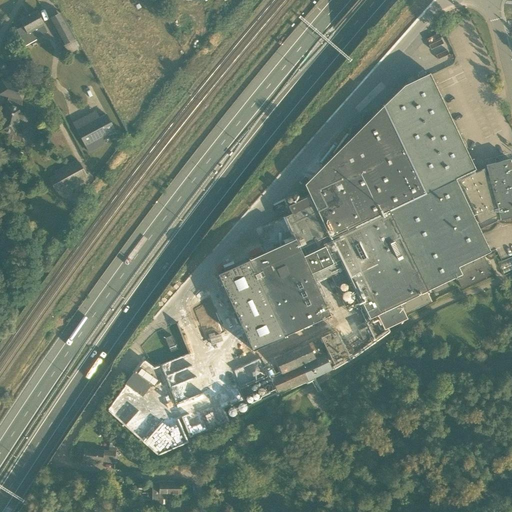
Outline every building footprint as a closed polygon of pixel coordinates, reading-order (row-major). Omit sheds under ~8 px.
[(44,24),(37,11),(20,20),(23,26),(16,30),(25,46),(37,39),(38,35),(35,29),(44,24)] [(49,19),(49,20),(68,54),(80,47),(61,12),(49,19)] [(477,225),(495,216),(486,176),(484,169),(475,173),(474,170),(475,170),(430,75),(430,74),(404,86),(371,118),(363,116),(360,129),(351,128),(348,141),(305,185),(310,196),(289,207),(292,214),(285,217),(295,239),(250,260),(249,259),(249,260),(217,275),(251,349),(283,335),(284,337),(330,316),(315,282),(330,275),(335,287),(340,289),(340,290),(341,291),(342,292),(343,292),(344,292),(345,292),(346,291),(347,290),(347,289),(347,288),(347,287),(352,285),(369,321),(379,316),(382,321),(385,329),(406,318),(404,314),(431,301),(426,291),(432,289),(434,294),(449,287),(447,282),(456,277),(462,288),(492,274),(483,256),(490,252),(477,225)] [(0,90),(0,94),(9,97),(18,99),(20,99),(23,100),(26,87),(23,86),(12,84),(2,81),(0,90)] [(22,108),(6,104),(4,114),(3,114),(2,121),(0,130),(0,131),(15,135),(18,127),(22,128),(24,121),(33,123),(36,114),(22,110),(22,108)] [(73,136),(82,152),(111,136),(102,121),(73,136)] [(85,176),(76,159),(53,172),(55,175),(48,179),(56,192),(85,176)] [(489,176),(486,176),(495,216),(499,214),(501,220),(511,217),(511,166),(510,160),(510,159),(486,165),(489,176)] [(342,297),(342,298),(342,299),(342,300),(343,301),(344,302),(345,303),(346,304),(347,304),(348,304),(349,304),(350,304),(351,303),(352,302),(353,301),(353,300),(354,299),(354,298),(354,297),(353,296),(353,295),(352,294),(351,293),(350,293),(349,292),(348,292),(347,292),(346,293),(344,293),(344,294),(343,295),(342,296),(342,297)] [(229,339),(213,297),(190,306),(194,316),(179,322),(191,354),(229,339)] [(366,322),(356,327),(364,342),(373,338),(366,322)] [(340,330),(341,332),(342,334),(345,340),(346,343),(351,353),(365,346),(354,323),(340,330)] [(502,323),(489,326),(493,341),(506,337),(502,323)] [(342,334),(341,332),(338,333),(336,328),(323,334),(324,337),(321,338),(333,363),(348,356),(342,345),(341,342),(338,337),(340,336),(339,335),(342,334)] [(170,352),(177,349),(171,335),(165,338),(170,352)] [(332,369),(325,354),(315,358),(308,343),(274,358),(281,373),(271,378),(278,394),(313,379),(332,369)] [(165,364),(180,402),(205,393),(189,381),(188,380),(182,382),(185,385),(187,391),(182,393),(180,385),(181,383),(177,380),(178,377),(174,374),(188,355),(165,364)] [(319,393),(324,401),(330,397),(325,389),(319,393)] [(103,461),(115,463),(116,452),(84,448),(82,461),(103,464),(103,461)] [(181,496),(181,482),(159,482),(152,482),(152,489),(152,500),(153,511),(161,511),(161,504),(165,504),(165,500),(166,500),(166,497),(181,496)]
